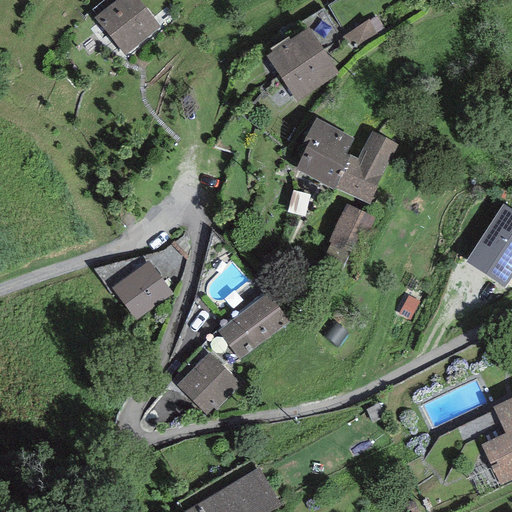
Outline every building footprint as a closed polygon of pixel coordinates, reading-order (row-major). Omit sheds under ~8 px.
[(117,0),(98,15),(125,50),(156,26),(136,0),(117,0)] [(308,28),(269,53),(296,94),(335,69),(308,28)] [(369,199),(395,144),(373,133),(359,161),(343,154),(351,138),(316,122),(305,145),(309,147),(300,166),(369,199)] [(374,218),(349,206),(333,241),(358,253),(374,218)] [(511,212),(500,206),(467,262),(503,295),(511,280),(511,212)] [(148,262),(114,286),(136,316),(170,292),(148,262)] [(265,294),(220,329),(241,356),(286,321),(265,294)] [(209,355),(179,383),(207,412),(237,384),(209,355)] [(511,473),(511,396),(496,404),(508,431),(485,442),(502,478),(511,473)] [(255,469),(184,511),(263,511),(277,504),(255,469)]
